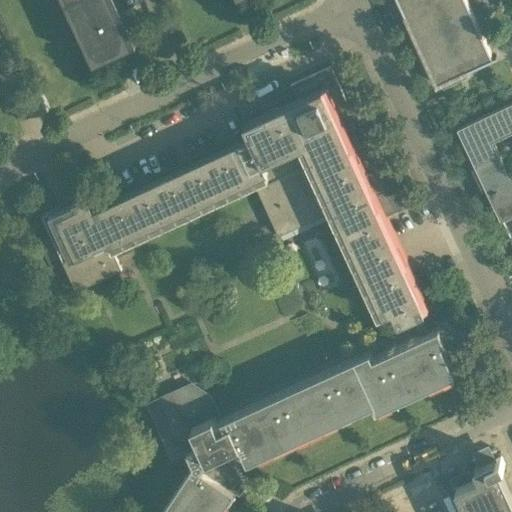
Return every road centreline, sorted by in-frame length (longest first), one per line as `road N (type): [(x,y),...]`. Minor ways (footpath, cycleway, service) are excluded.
road 1 (residential): [(511,341),(361,7)]
road 2 (residential): [(191,83),(361,7)]
road 3 (residential): [(338,488),(494,420)]
road 4 (residential): [(45,148),(191,83)]
